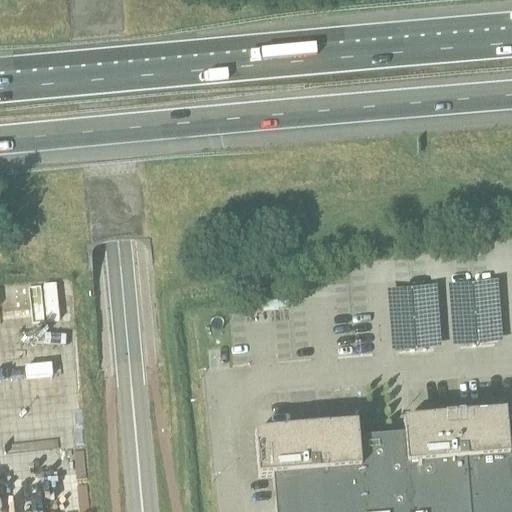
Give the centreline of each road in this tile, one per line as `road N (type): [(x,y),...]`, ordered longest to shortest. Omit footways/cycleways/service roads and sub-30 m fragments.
road 1 (tertiary): [(143,511),(96,0)]
road 2 (motorway): [(0,142),(511,96)]
road 3 (motorway): [(511,44),(0,89)]
